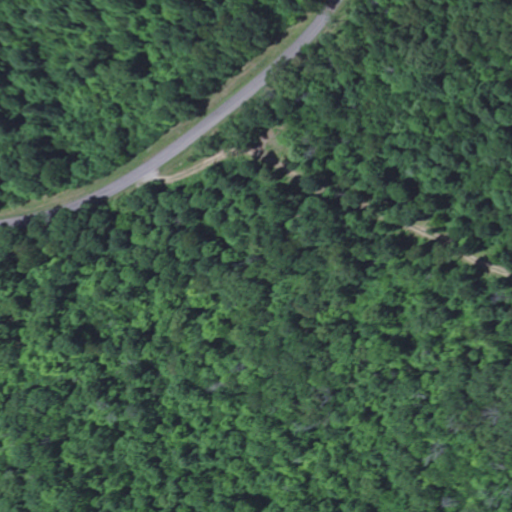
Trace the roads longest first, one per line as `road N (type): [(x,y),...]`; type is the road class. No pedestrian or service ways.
road 1 (residential): [(110,191),(404,157),(511,209)]
road 2 (residential): [(332,0),(275,68),(129,180),(90,201),(0,225)]
